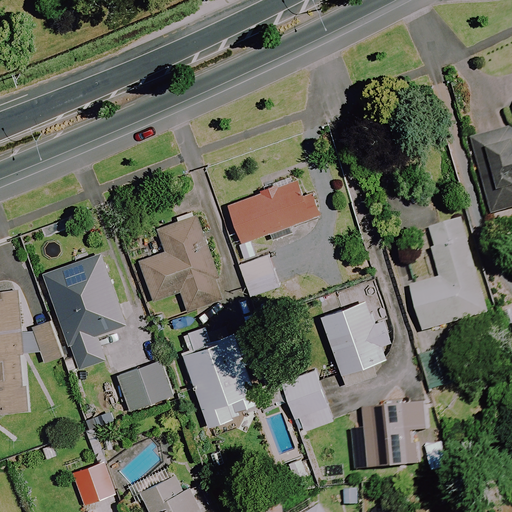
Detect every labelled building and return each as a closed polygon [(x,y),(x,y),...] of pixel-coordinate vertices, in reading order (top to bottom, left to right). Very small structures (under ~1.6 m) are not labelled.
[(493,215),(511,210),(511,129),(474,139),(493,215)] [(257,256),(252,241),(271,234),(274,242),(294,234),(292,226),(312,219),(298,180),(229,204),(243,244),(237,246),(243,261),(257,256)] [(176,215),(178,223),(159,230),(162,238),(147,243),(152,258),(140,262),(154,301),(182,292),(189,311),(220,300),(218,294),(224,292),(198,216),(195,209),(176,215)] [(493,313),(466,218),(428,229),(442,278),(413,286),(426,332),(493,313)] [(280,287),(269,256),(240,266),(251,297),(280,287)] [(49,312),(50,323),(62,323),(79,366),(102,364),(99,329),(120,327),(114,267),(50,273),(54,311),(49,312)] [(64,361),(56,327),(22,330),(19,293),(0,295),(0,413),(27,411),(22,353),(42,351),(43,363),(64,361)] [(373,321),(366,300),(322,315),(346,387),(378,376),(374,364),(396,357),(383,317),(373,321)] [(187,325),(180,307),(153,317),(160,335),(187,325)] [(511,309),(503,313),(509,329),(511,328),(511,309)] [(260,404),(235,335),(184,354),(210,427),(240,416),(238,411),(260,404)] [(461,383),(450,341),(420,349),(432,391),(461,383)] [(173,396),(161,362),(119,376),(131,410),(173,396)] [(334,421),(315,370),(282,382),(301,433),(334,421)] [(426,431),(423,403),(365,408),(367,430),(356,431),(359,470),(410,465),(407,432),(426,431)] [(117,494),(106,463),(74,475),(85,505),(117,494)] [(201,511),(180,473),(141,494),(150,511),(201,511)]
